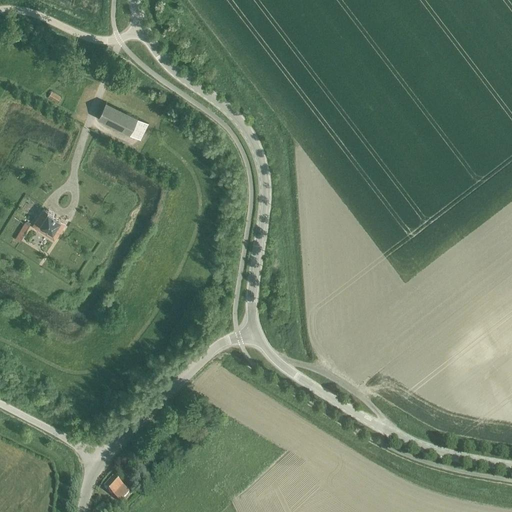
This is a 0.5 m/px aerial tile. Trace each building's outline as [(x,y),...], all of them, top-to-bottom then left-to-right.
[(52,92),(48,98),(58,104),(62,98),(52,92)] [(106,102),(98,118),(141,139),(149,123),(106,102)] [(20,176),(39,189),(44,181),(39,178),(43,172),(28,163),(20,176)] [(104,203),(114,204),(115,196),(105,195),(104,203)] [(55,242),(66,225),(42,210),(31,227),(55,242)] [(25,222),(16,238),(20,241),(30,225),(25,222)] [(127,486),(130,483),(122,475),(119,479),(127,486)] [(120,502),(129,492),(113,478),(104,488),(120,502)]
